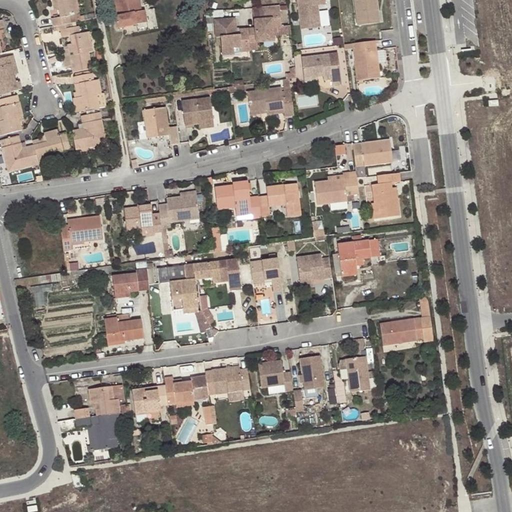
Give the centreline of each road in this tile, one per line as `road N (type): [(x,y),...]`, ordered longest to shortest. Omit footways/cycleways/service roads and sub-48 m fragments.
road 1 (unclassified): [(0,203),(261,153),(442,86)]
road 2 (residential): [(353,324),(31,377)]
road 3 (residential): [(470,323),(442,86)]
road 4 (residential): [(503,511),(470,323)]
road 5 (residential): [(31,377),(0,231)]
road 6 (residential): [(0,491),(35,481),(49,463),(31,377)]
